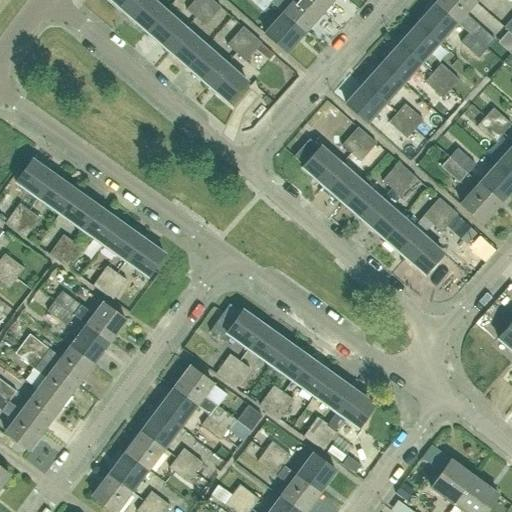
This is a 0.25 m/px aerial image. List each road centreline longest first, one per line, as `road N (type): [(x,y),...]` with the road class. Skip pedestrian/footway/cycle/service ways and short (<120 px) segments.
road 1 (residential): [(26,511),(220,254)]
road 2 (residential): [(220,254),(0,91)]
road 3 (residential): [(443,397),(391,375),(220,254)]
road 4 (residential): [(56,0),(249,168)]
road 5 (residential): [(249,168),(372,273),(430,339)]
road 6 (residential): [(249,168),(395,0)]
road 7 (residential): [(356,511),(443,397)]
road 8 (residential): [(430,339),(511,249)]
